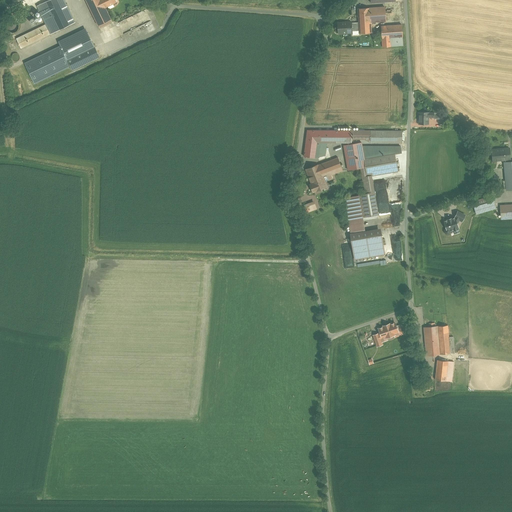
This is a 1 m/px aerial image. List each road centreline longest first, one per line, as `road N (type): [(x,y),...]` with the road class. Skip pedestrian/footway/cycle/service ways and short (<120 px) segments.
road 1 (unclassified): [(406,0),(412,308),(327,336)]
road 2 (unclassified): [(327,336),(293,200),(324,17)]
road 3 (unclassified): [(324,511),(327,336)]
road 4 (unclassified): [(324,17),(162,0)]
road 5 (track): [(21,50),(22,61),(0,70),(10,162)]
